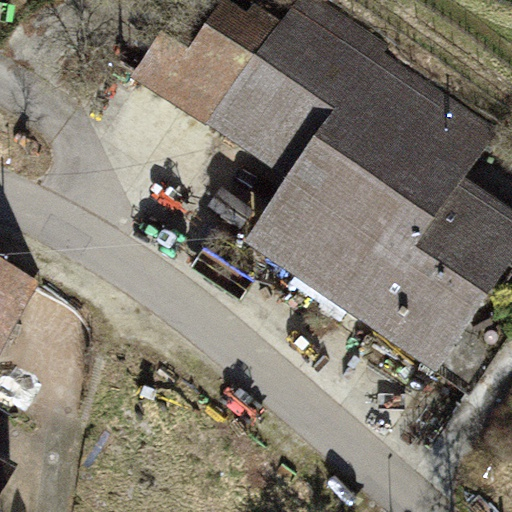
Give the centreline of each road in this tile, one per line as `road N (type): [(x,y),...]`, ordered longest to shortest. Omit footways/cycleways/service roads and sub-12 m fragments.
road 1 (residential): [(0,194),(70,231),(279,378),(433,511)]
road 2 (track): [(0,91),(78,139),(70,231)]
